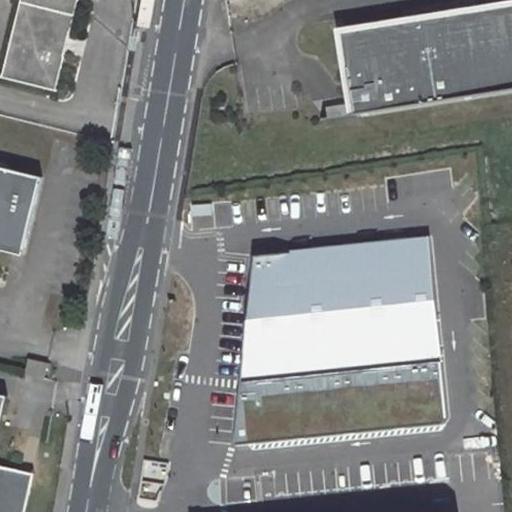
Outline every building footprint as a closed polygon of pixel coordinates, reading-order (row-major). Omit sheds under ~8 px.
[(23,0),(4,79),(56,93),(80,0),(23,0)] [(511,4),(335,32),(344,89),(346,89),(351,117),(511,91),(511,4)] [(0,250),(26,257),(45,178),(0,167),(0,250)] [(429,240),(253,258),(247,322),(236,444),(443,425),(448,418),(429,240)] [(49,365),(29,360),(26,376),(45,381),(49,365)] [(0,511),(25,511),(31,492),(18,471),(0,466),(0,429),(7,397),(0,395),(0,511)] [(18,471),(31,492),(34,475),(18,471)]
